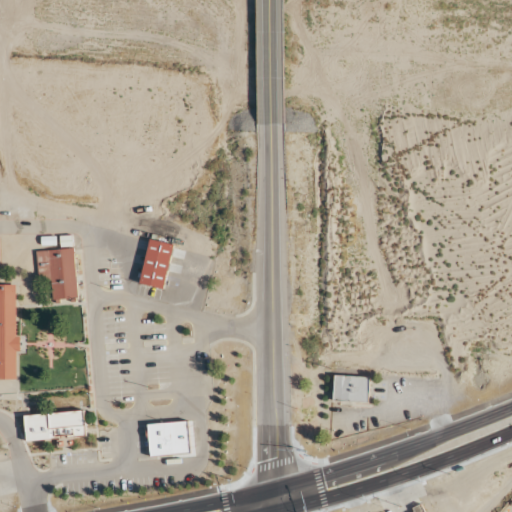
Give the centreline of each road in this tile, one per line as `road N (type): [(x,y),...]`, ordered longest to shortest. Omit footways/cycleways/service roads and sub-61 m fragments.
road 1 (secondary): [(271,502),(511,418)]
road 2 (tertiary): [(270,327),(269,125)]
road 3 (tertiary): [(271,502),(270,327)]
road 4 (tertiary): [(269,125),(266,0)]
